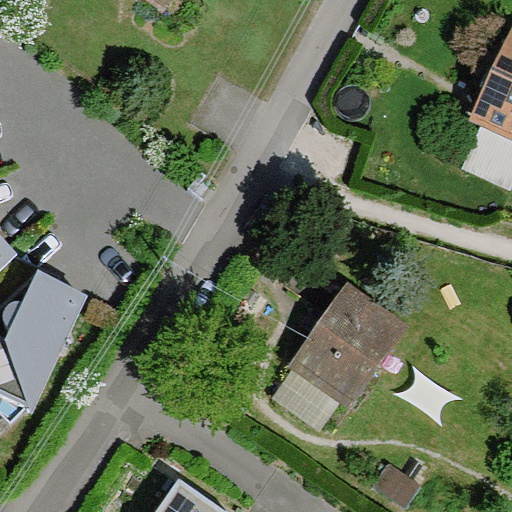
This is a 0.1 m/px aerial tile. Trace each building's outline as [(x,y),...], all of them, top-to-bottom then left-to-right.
[(511,55),(481,124),(511,138),(511,55)] [(0,272),(10,263),(15,258),(0,241),(0,272)] [(0,313),(31,285),(10,263),(0,272),(0,313)] [(0,398),(32,414),(84,301),(41,279),(9,347),(0,341),(0,398)] [(351,294),(296,371),(350,410),(405,332),(351,294)] [(218,511),(181,486),(162,511),(218,511)]
